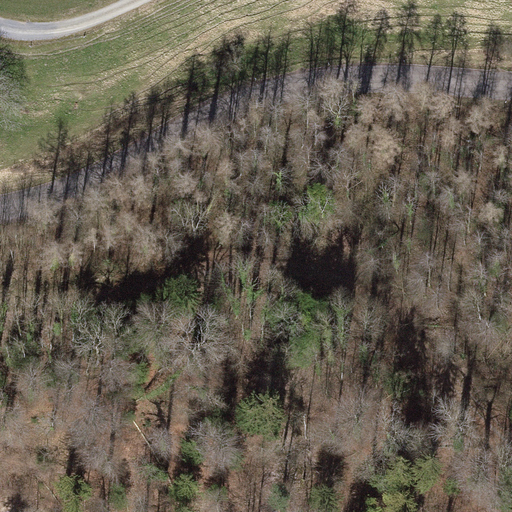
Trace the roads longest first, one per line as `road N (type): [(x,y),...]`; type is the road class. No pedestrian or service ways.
road 1 (track): [(0,302),(169,271),(307,271),(366,290),(511,445)]
road 2 (tertiary): [(0,206),(83,183),(254,93),(352,76),(511,83)]
road 3 (track): [(0,30),(16,35),(82,24),(137,0)]
